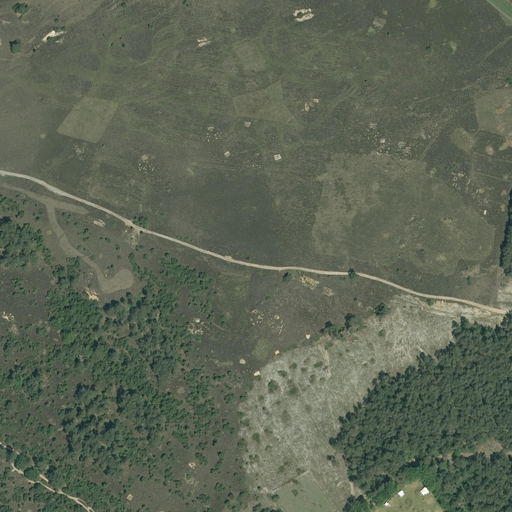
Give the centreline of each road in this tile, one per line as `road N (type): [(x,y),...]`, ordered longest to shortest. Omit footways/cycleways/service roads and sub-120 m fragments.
road 1 (track): [(349,511),(418,464),(511,454)]
road 2 (unknown): [(0,446),(27,479),(95,511)]
